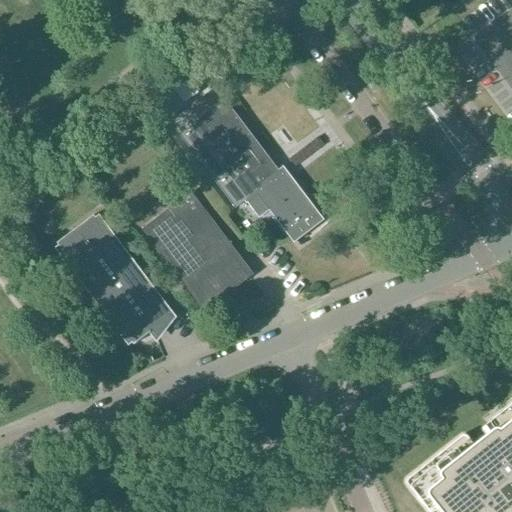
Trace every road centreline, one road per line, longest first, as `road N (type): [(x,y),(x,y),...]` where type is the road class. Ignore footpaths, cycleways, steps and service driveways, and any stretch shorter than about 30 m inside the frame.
road 1 (unclassified): [(284,0),(478,252)]
road 2 (unclassified): [(0,457),(288,337)]
road 3 (unclassified): [(288,337),(478,252)]
road 4 (residential): [(288,337),(362,511)]
road 5 (tertiary): [(431,114),(344,0)]
road 6 (tertiary): [(431,114),(454,160),(511,225)]
